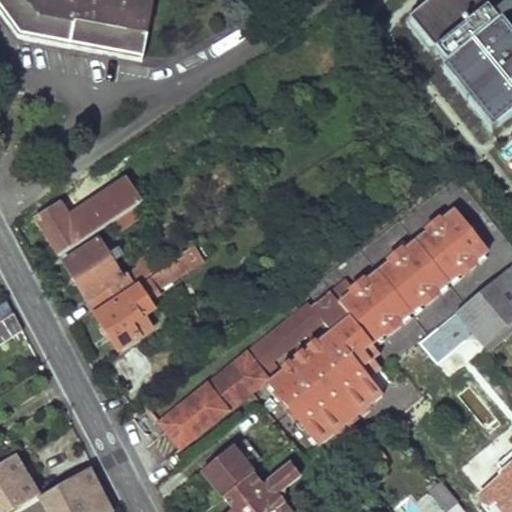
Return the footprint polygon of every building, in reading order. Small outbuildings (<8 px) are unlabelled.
[(138,57),(144,0),(0,0),(0,21),(14,42),(138,57)] [(511,0),(495,0),(502,8),(491,17),(477,0),(433,0),(407,21),(408,22),(432,52),(444,66),(494,128),(494,129),(511,115),(511,42),(497,24),(508,15),(511,20),(511,0)] [(334,13),(346,31),(355,25),(343,7),(334,13)] [(408,22),(403,26),(427,55),(432,52),(408,22)] [(444,66),(439,70),(489,132),(494,128),(444,66)] [(253,106),(241,87),(217,102),(229,122),(253,106)] [(108,224),(125,213),(111,191),(85,208),(89,214),(70,227),(58,208),(37,222),(59,257),(108,224)] [(135,223),(135,222),(133,218),(144,210),(140,205),(125,213),(108,224),(116,236),(135,223)] [(346,282),(310,309),(322,323),(331,334),(281,373),(267,383),(317,446),(385,393),(373,379),(383,370),(373,360),(380,355),(372,345),(485,255),(453,213),(354,293),(346,282)] [(121,278),(97,240),(63,263),(92,313),(145,278),(138,266),(121,278)] [(204,263),(195,249),(137,287),(148,304),(158,297),(155,294),(204,263)] [(474,335),(485,348),(511,316),(511,263),(455,313),(474,335)] [(148,304),(137,287),(92,315),(115,353),(150,331),(143,319),(153,312),(148,304)] [(0,322),(13,314),(5,300),(0,302),(0,322)] [(310,309),(308,306),(158,426),(179,452),(267,383),(281,373),(273,362),(322,323),(310,309)] [(474,335),(455,313),(437,329),(455,352),(474,335)] [(0,344),(22,331),(13,314),(0,322),(0,344)] [(498,363),(485,348),(435,390),(446,405),(498,363)] [(255,472),(235,446),(205,470),(224,497),(254,473),(255,472)] [(388,461),(378,449),(362,463),(372,475),(388,461)] [(0,511),(17,511),(38,500),(14,459),(0,467),(0,511)] [(264,484),(254,473),(224,497),(233,509),(228,511),(292,511),(284,501),(286,488),(302,476),(291,463),(264,484)] [(109,511),(88,472),(38,500),(44,511),(109,511)] [(511,511),(511,475),(491,494),(506,511),(511,511)] [(448,511),(459,503),(441,482),(430,492),(446,511),(448,511)] [(402,511),(420,511),(415,498),(399,504),(402,511)]
